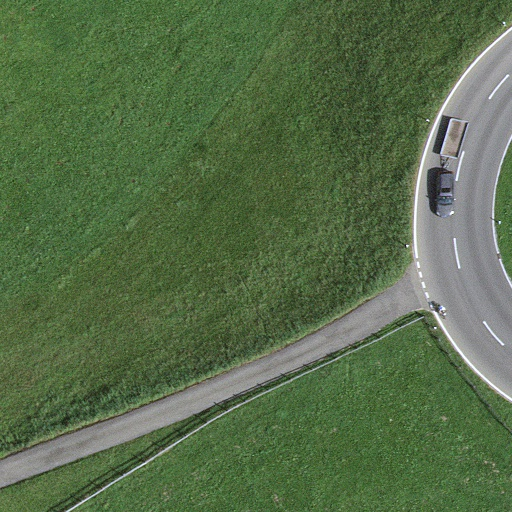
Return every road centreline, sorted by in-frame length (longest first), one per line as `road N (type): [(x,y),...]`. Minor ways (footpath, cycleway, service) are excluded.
road 1 (track): [(463,268),(260,381),(0,480)]
road 2 (tertiary): [(511,349),(479,309),(456,232),(462,159),(477,120),(511,71)]
